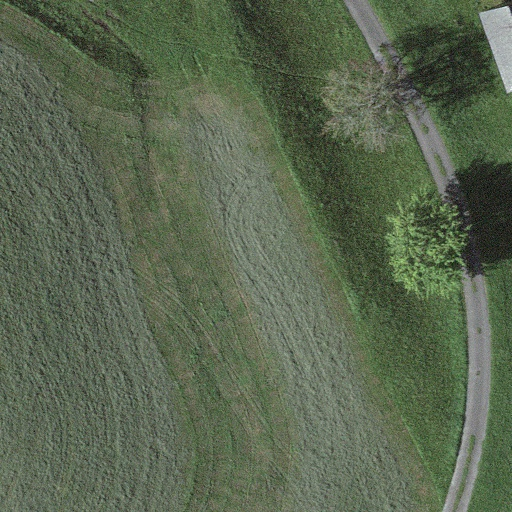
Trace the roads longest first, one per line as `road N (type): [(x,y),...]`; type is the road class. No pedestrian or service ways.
road 1 (track): [(342,0),(460,218),(467,415),(445,511)]
road 2 (track): [(220,0),(221,35),(203,59),(168,48),(108,0)]
